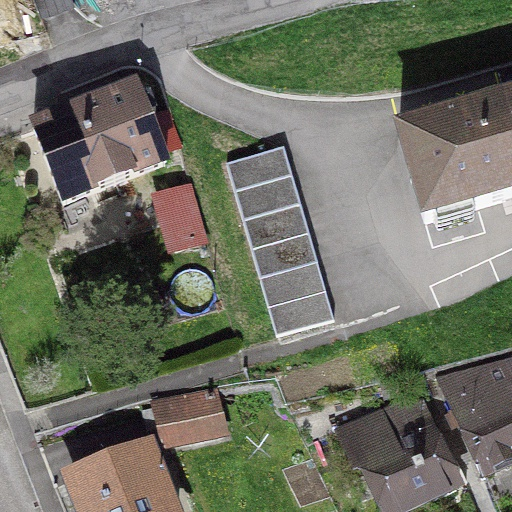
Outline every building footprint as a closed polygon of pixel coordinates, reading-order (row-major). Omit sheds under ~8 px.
[(34,0),(38,11),(70,0),(34,0)] [(141,102),(135,88),(32,129),(62,206),(166,164),(162,155),(180,148),(168,111),(156,116),(149,99),(141,102)] [(511,199),(511,102),(476,112),(476,115),(400,137),(425,224),(511,199)] [(276,337),(333,321),(282,146),(226,163),(276,337)] [(190,191),(161,199),(177,249),(204,241),(190,191)] [(511,361),(438,382),(481,479),(511,463),(511,361)] [(222,434),(213,393),(155,406),(156,410),(141,413),(145,431),(160,428),(165,446),(222,434)] [(381,511),(410,511),(465,485),(455,464),(449,467),(427,420),(424,422),(418,408),(407,412),(404,406),(340,436),(357,473),(363,471),(366,477),(354,484),(362,502),(375,496),(381,511)] [(112,459),(70,481),(81,511),(169,511),(147,451),(114,463),(112,459)]
